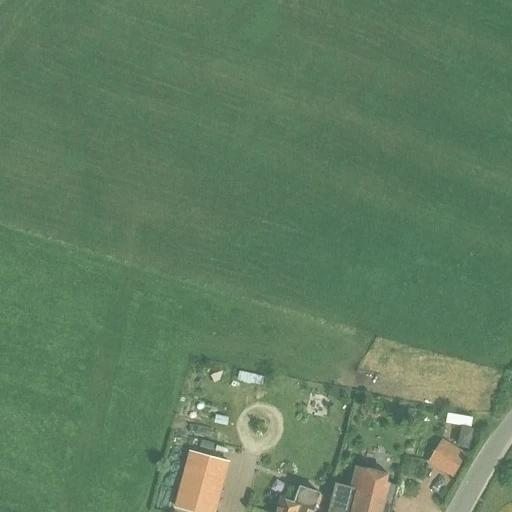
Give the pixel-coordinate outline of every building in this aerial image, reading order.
[(341,433),(326,428),(305,421),(296,447),(333,459),(341,433)] [(460,444),(467,446),(472,430),(464,428),(460,444)] [(433,447),(429,460),(448,465),(452,466),(456,452),(433,447)] [(177,508),(192,511),(214,511),(228,462),(192,453),(177,508)] [(389,475),(357,466),(351,486),(336,483),(329,511),(393,511),(400,485),(387,482),(389,475)] [(279,511),(312,511),(313,510),(315,511),(322,492),(301,486),(294,504),(283,501),(279,511)]
